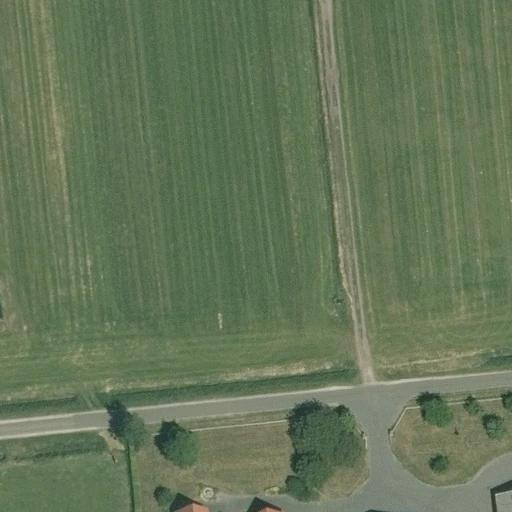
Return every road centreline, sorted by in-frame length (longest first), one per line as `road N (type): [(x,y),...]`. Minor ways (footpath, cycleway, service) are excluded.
road 1 (unclassified): [(0,430),(511,376)]
road 2 (unknown): [(368,391),(327,0)]
